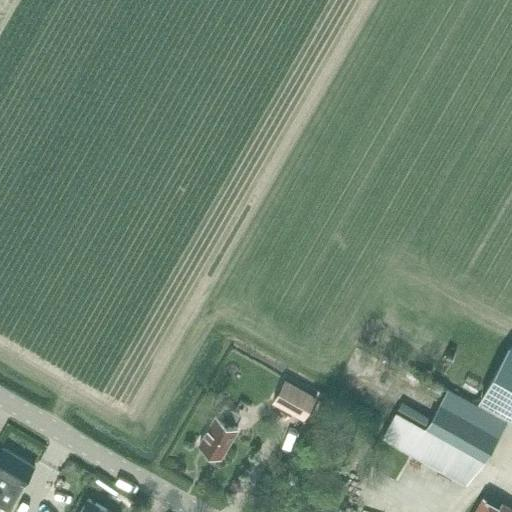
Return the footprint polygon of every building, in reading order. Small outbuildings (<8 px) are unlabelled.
[(511,344),(510,343),(479,400),(511,418),(511,344)] [(465,346),(453,368),(472,378),(484,357),(465,346)] [(319,397),(286,378),(273,401),(305,420),(319,397)] [(508,422),(448,388),(426,427),(397,410),(383,436),(466,483),(485,461),(508,422)] [(221,457),(239,427),(234,424),(240,413),(224,403),(217,415),(216,414),(199,445),(221,457)] [(0,457),(0,485),(16,495),(35,465),(6,449),(0,457)] [(484,496),(474,511),(511,511),(511,505),(502,500),(500,504),(484,496)] [(111,511),(88,498),(80,511),(111,511)]
